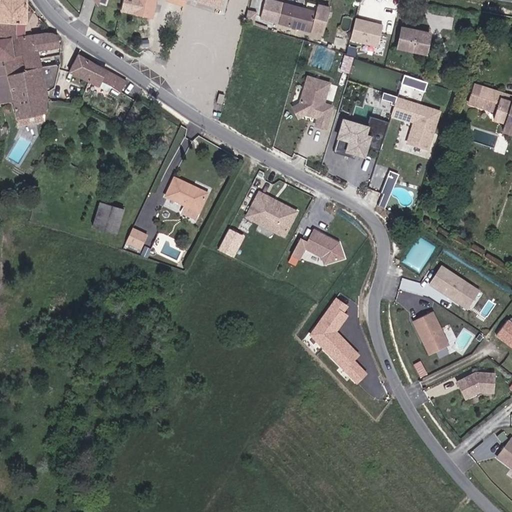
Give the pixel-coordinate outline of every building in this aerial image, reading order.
[(28,2),(8,0),(0,0),(0,25),(18,25),(26,25),(28,2)] [(186,5),(187,2),(187,0),(199,0),(200,1),(225,7),(226,0),(125,0),(123,10),(146,16),(154,18),(158,0),(168,0),(169,1),(186,5)] [(314,29),(326,30),(330,4),(318,2),(317,10),(314,29)] [(314,31),(314,29),(317,10),(286,4),(283,26),(314,31)] [(249,8),(245,21),(254,23),(257,11),(249,8)] [(350,40),(379,46),(384,22),(356,16),(350,40)] [(10,74),(29,71),(45,68),(42,52),(64,47),(59,34),(35,36),(24,38),(18,39),(18,25),(0,25),(0,86),(4,103),(16,100),(10,74)] [(427,53),(431,31),(401,25),(398,48),(427,53)] [(78,52),(71,69),(90,81),(98,85),(101,80),(119,91),(125,80),(126,77),(78,52)] [(350,71),(352,56),(344,54),(341,70),(350,71)] [(31,79),(29,71),(10,74),(16,100),(20,118),(23,118),(25,125),(47,117),(48,109),(49,105),(50,96),(48,86),(57,86),(57,84),(55,74),(47,76),(31,79)] [(332,106),(322,102),(328,82),(303,75),(291,113),(313,120),(311,126),(323,129),(325,124),(326,124),(332,106)] [(423,100),(426,79),(402,75),(399,96),(423,100)] [(511,122),(511,99),(474,87),(467,107),(492,116),(490,123),(505,128),(508,121),(511,122)] [(403,145),(427,151),(433,129),(435,129),(440,108),(394,96),(389,117),(409,123),(403,145)] [(340,153),(362,158),(367,137),(364,136),(367,125),(338,117),(332,138),(343,141),(340,153)] [(411,204),(387,202),(398,175),(398,172),(381,165),(377,164),(368,186),(383,193),(383,195),(379,205),(395,212),(410,213),(411,204)] [(170,194),(188,204),(200,211),(208,195),(196,188),(197,187),(180,177),(170,194)] [(298,210),(256,191),(244,219),(285,238),(298,210)] [(200,211),(188,204),(184,211),(197,219),(200,211)] [(118,232),(125,213),(103,205),(96,226),(118,232)] [(219,249),(235,257),(246,234),(230,226),(219,249)] [(299,258),(303,249),(319,257),(321,265),(342,258),(337,241),(312,229),(306,241),(297,237),(288,255),(290,256),(287,262),(295,266),(299,258)] [(150,236),(135,230),(129,244),(143,250),(150,236)] [(481,293),(438,265),(426,284),(469,312),(481,293)] [(330,303),(310,335),(357,383),(369,372),(357,359),(361,353),(339,330),(349,314),(346,310),(350,303),(337,295),(330,303)] [(449,344),(431,310),(409,322),(427,356),(449,344)] [(511,323),(506,320),(494,336),(511,349),(511,323)] [(474,370),(454,380),(465,399),(479,392),(492,393),(494,372),(474,370)] [(511,437),(510,436),(494,457),(511,469),(511,437)]
